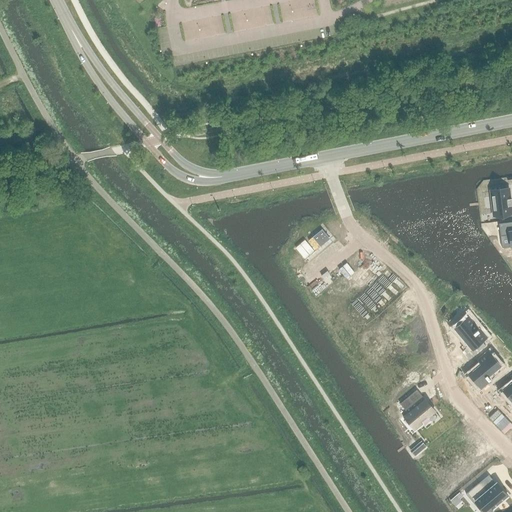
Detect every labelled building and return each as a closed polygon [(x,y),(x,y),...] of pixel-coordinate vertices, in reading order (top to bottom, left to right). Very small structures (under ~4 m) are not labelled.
[(492,199),(490,199),(491,207),(492,207),(494,216),(511,214),(510,205),(511,205),(510,205),(510,199),(511,199),(511,198),(510,198),(508,188),(490,191),(492,199)] [(511,221),(499,224),(500,236),(509,235),(511,247),(511,246),(511,221)] [(322,224),(296,246),(310,262),(335,240),(322,224)] [(372,277),(382,270),(378,266),(369,273),(372,277)] [(465,320),(454,328),(476,354),(486,346),(482,341),(487,337),(480,329),(478,331),(477,329),(474,331),(465,320)] [(481,364),(469,374),(481,389),(490,382),(489,380),(490,379),(488,376),(500,366),(488,351),(477,359),(481,364)] [(511,377),(511,382),(503,390),(511,401),(511,374),(511,376),(511,377)] [(416,390),(400,404),(405,411),(422,396),(416,390)] [(425,400),(403,417),(414,430),(436,413),(425,400)] [(422,441),(417,445),(421,451),(426,447),(422,441)] [(442,449),(436,454),(447,467),(452,464),(463,477),(478,465),(468,452),(465,454),(456,442),(444,452),(442,449)] [(437,443),(431,448),(435,452),(440,448),(437,443)] [(479,483),(466,494),(480,511),(488,511),(508,496),(501,488),(501,489),(496,484),(495,484),(486,492),(479,483)]
